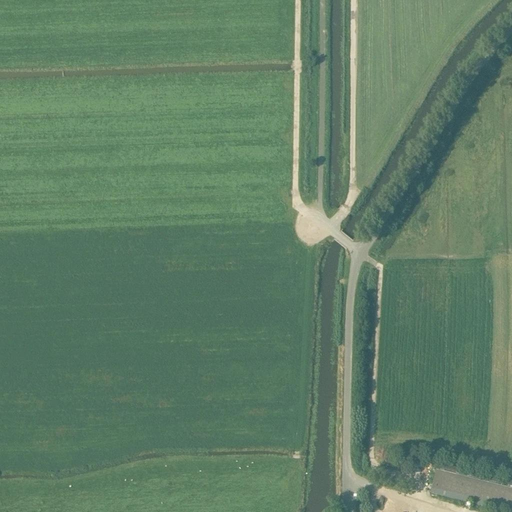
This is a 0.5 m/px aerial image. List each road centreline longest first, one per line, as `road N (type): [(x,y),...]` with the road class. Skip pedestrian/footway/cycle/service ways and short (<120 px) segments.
road 1 (track): [(420,503),(421,484),(370,462),(378,268),(360,253)]
road 2 (unclassified): [(360,253),(511,28)]
road 3 (unclassified): [(345,511),(350,299),(360,253)]
road 4 (track): [(334,232),(348,204),(354,0)]
road 5 (track): [(318,219),(297,202),(298,0)]
